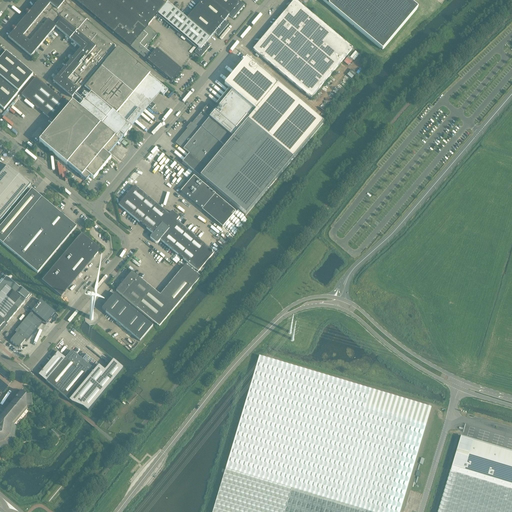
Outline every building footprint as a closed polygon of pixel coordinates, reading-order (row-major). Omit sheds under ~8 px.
[(86,21),(59,0),(40,0),(29,14),(28,12),(27,12),(26,12),(25,13),(25,14),(26,15),(27,16),(16,30),(14,29),(13,28),(12,29),(11,29),(11,30),(12,31),(14,33),(8,39),(31,58),(55,29),(70,40),(69,41),(70,42),(70,41),(81,50),(53,83),(72,99),(116,47),(86,22),(86,21)] [(158,0),(73,0),(169,80),(171,82),(181,70),(156,50),(152,55),(144,48),(147,44),(148,45),(157,35),(153,32),(152,30),(148,27),(148,26),(154,19),(158,15),(159,16),(182,36),(186,39),(196,47),(198,49),(195,53),(201,58),(211,46),(207,43),(214,33),(217,36),(218,37),(228,25),(227,24),(224,21),(229,16),(233,19),(244,6),(241,3),(239,1),(237,0),(235,0),(235,1),(233,0),(202,0),(202,1),(200,4),(193,12),(190,15),(187,19),(181,15),(179,13),(176,10),(167,3),(165,5),(158,0)] [(407,0),(321,0),(382,51),(417,9),(407,0)] [(353,49),(294,1),(287,9),(288,10),(285,14),(284,13),(253,50),(311,99),(353,49)] [(0,107),(4,110),(33,76),(0,48),(0,107)] [(111,159),(107,155),(118,143),(119,141),(122,137),(124,138),(126,135),(125,134),(128,130),(129,132),(132,129),(127,125),(145,105),(152,110),(155,106),(149,100),(157,91),(163,96),(168,91),(149,75),(150,75),(118,48),(84,89),(77,98),(79,100),(75,104),(100,125),(100,126),(72,103),(39,142),(67,166),(67,165),(86,181),(90,177),(93,180),(111,159)] [(251,64),(229,90),(231,93),(232,92),(256,112),(248,122),(280,149),(293,160),(323,124),(251,64)] [(67,105),(36,78),(21,95),(53,122),(67,105)] [(201,113),(175,144),(189,155),(182,163),(245,216),(280,175),(293,160),(280,149),(248,122),(256,112),(232,92),(231,93),(229,90),(216,106),(219,108),(216,111),(208,105),(201,113)] [(4,163),(0,168),(0,175),(1,176),(9,167),(4,163)] [(9,167),(1,176),(5,179),(6,180),(13,171),(9,167)] [(13,171),(6,180),(10,184),(18,174),(13,171)] [(18,174),(10,184),(15,187),(22,178),(18,174)] [(180,193),(222,228),(235,212),(215,195),(194,177),(180,193)] [(2,183),(1,183),(11,191),(15,187),(10,184),(6,180),(5,179),(2,183)] [(0,184),(0,188),(8,195),(11,191),(1,183),(0,184)] [(184,228),(176,222),(179,218),(172,212),(169,215),(135,186),(118,206),(153,235),(150,238),(150,239),(156,244),(158,244),(160,241),(179,257),(175,254),(170,259),(177,265),(182,260),(180,258),(198,273),(214,253),(184,228)] [(32,190),(0,227),(0,242),(37,274),(76,228),(76,227),(70,222),(69,223),(68,222),(69,221),(55,210),(32,190)] [(78,238),(42,281),(61,298),(71,286),(98,254),(101,250),(82,234),(78,238)] [(159,328),(200,278),(185,265),(160,296),(132,272),(116,291),(159,328)] [(31,297),(20,288),(20,289),(6,278),(0,285),(0,295),(18,311),(25,302),(26,303),(31,297)] [(153,326),(115,294),(102,310),(140,342),(153,326)] [(7,324),(18,311),(0,295),(0,334),(7,325),(7,324)] [(17,334),(10,342),(16,347),(17,347),(20,347),(21,346),(25,341),(26,342),(43,322),(46,324),(55,313),(41,301),(36,307),(15,332),(17,334)] [(88,312),(85,316),(85,322),(89,325),(95,325),(98,321),(98,315),(94,312),(88,312)] [(41,372),(38,376),(72,404),(83,408),(86,412),(88,413),(123,371),(123,369),(113,361),(110,365),(105,371),(99,366),(95,371),(72,351),(65,359),(58,352),(51,360),(41,372)] [(400,511),(431,408),(259,357),(212,511),(400,511)] [(14,425),(27,411),(27,410),(28,410),(27,406),(32,406),(31,396),(26,397),(22,393),(3,415),(0,413),(0,448),(7,446),(8,447),(12,444),(15,439),(14,438),(16,428),(14,427),(14,425)] [(461,437),(451,472),(511,489),(511,452),(491,446),(490,445),(486,444),(485,444),(462,437),(461,437)] [(451,472),(438,511),(511,511),(511,489),(451,472)]
